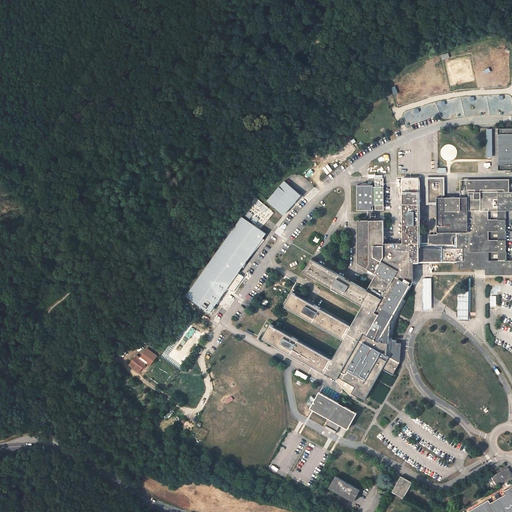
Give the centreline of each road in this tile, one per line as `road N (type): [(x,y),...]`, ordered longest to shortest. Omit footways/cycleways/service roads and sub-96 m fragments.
road 1 (track): [(315,506),(205,465),(143,455),(76,394),(55,359),(49,325),(73,292),(153,228),(207,155),(232,88),(306,41),(317,24)]
road 2 (secondary): [(173,511),(63,454),(0,448)]
road 3 (track): [(511,47),(489,36),(405,62),(384,79),(399,113)]
road 4 (track): [(410,137),(402,108),(511,90)]
